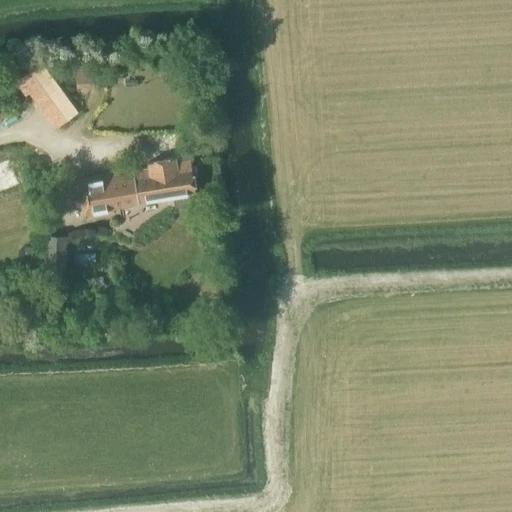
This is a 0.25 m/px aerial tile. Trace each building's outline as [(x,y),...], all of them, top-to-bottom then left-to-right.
[(74,75),(104,72),(104,66),(74,70),(74,75)] [(33,85),(53,121),(77,108),(57,72),(33,85)] [(192,192),(194,192),(190,159),(174,162),(174,158),(147,162),(148,170),(132,173),(132,171),(77,181),(81,201),(82,201),(86,216),(114,211),(113,205),(138,202),(138,201),(172,195),(174,208),(194,205),(192,192)] [(0,191),(17,185),(7,162),(0,164),(0,191)] [(48,238),(47,270),(65,270),(66,238),(48,238)] [(74,290),(104,290),(104,281),(74,281),(74,290)]
